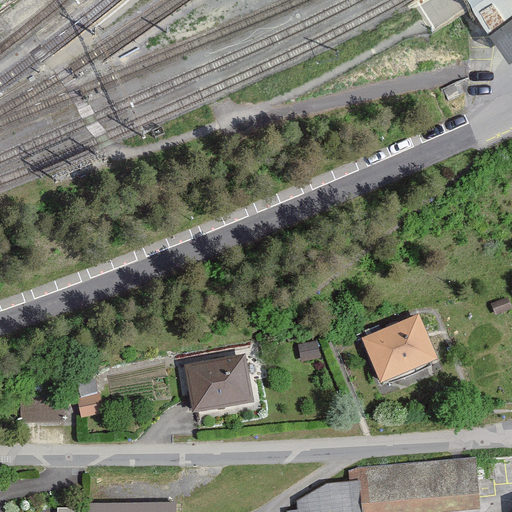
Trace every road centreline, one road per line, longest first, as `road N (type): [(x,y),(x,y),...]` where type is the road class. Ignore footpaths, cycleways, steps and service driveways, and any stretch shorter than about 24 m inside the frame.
road 1 (unclassified): [(511,115),(0,324)]
road 2 (residential): [(511,433),(367,447),(0,455)]
